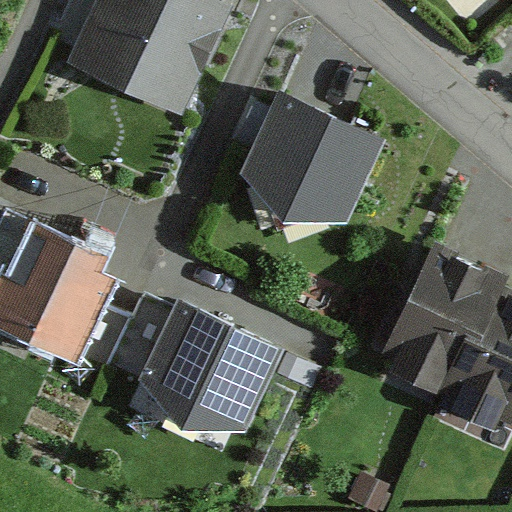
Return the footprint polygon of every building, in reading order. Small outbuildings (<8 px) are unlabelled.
[(230,0),(108,0),(75,70),(174,117),(230,0)] [(378,138),(283,101),(251,180),(346,218),(378,138)] [(130,255),(43,218),(1,316),(88,354),(130,255)] [(399,357),(448,378),(494,273),(499,261),(439,235),(393,338),(405,343),(399,357)] [(511,401),(511,280),(494,273),(448,378),(458,382),(454,392),(506,414),(511,401)] [(286,327),(180,280),(140,369),(246,416),(286,327)]
